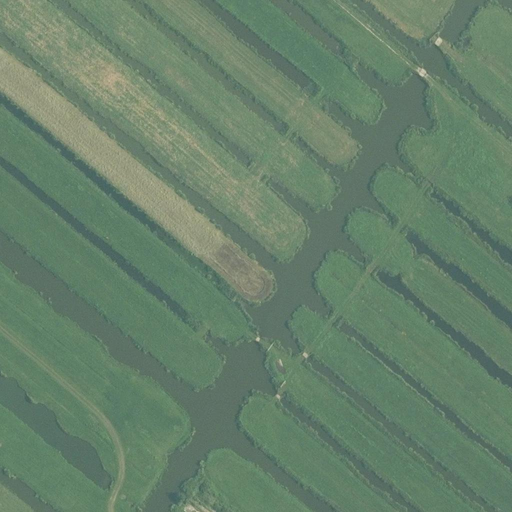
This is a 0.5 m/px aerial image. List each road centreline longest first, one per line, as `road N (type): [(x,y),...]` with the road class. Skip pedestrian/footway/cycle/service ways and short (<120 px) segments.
road 1 (track): [(270,407),(380,259),(464,111)]
road 2 (track): [(109,511),(123,453),(103,413),(0,328)]
road 3 (track): [(511,155),(337,0)]
